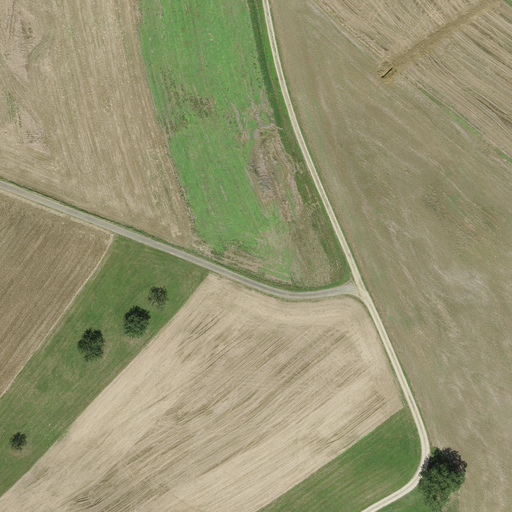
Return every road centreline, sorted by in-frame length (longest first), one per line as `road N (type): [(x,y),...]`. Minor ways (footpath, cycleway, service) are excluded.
road 1 (track): [(368,511),(422,468),(424,447),(297,128),(264,0)]
road 2 (track): [(359,290),(264,290),(0,185)]
